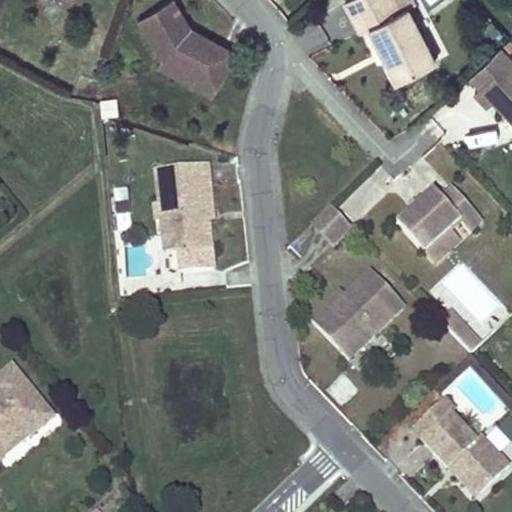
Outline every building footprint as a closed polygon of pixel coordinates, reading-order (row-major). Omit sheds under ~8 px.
[(191,27),(173,0),(168,0),(138,19),(163,58),(199,77),(206,75),(208,82),(216,87),(224,72),(212,64),(210,58),(216,46),(193,33),(190,28),(191,27)] [(400,11),(395,0),(346,0),(361,32),(370,28),(381,50),(384,47),(389,56),(385,59),(397,81),(435,61),(407,7),(400,11)] [(415,3),(413,0),(395,0),(400,11),(407,7),(415,3)] [(235,51),(191,27),(190,28),(193,33),(216,46),(210,58),(212,64),(224,72),(235,51)] [(389,56),(384,47),(381,50),(385,59),(389,56)] [(481,86),(510,58),(502,48),(472,77),(481,86)] [(199,77),(163,58),(159,65),(212,94),(216,87),(208,82),(206,75),(199,77)] [(511,59),(510,58),(481,86),(475,92),(488,105),(494,99),(511,118),(511,59)] [(210,185),(208,165),(185,168),(187,187),(210,185)] [(187,187),(185,168),(156,171),(160,205),(161,223),(163,238),(177,237),(178,252),(181,274),(214,270),(209,221),(206,221),(204,207),(206,207),(208,206),(210,204),(211,203),(212,200),(210,185),(187,187)] [(425,256),(452,232),(461,223),(471,235),(483,223),(451,187),(439,198),(434,192),(398,225),(425,256)] [(214,221),(212,200),(211,203),(210,204),(208,206),(206,207),(204,207),(206,221),(209,221),(214,221)] [(352,230),(331,208),(312,225),(333,248),(352,230)] [(118,217),(119,231),(130,230),(129,216),(118,217)] [(462,243),(452,232),(425,256),(435,267),(462,243)] [(177,237),(163,238),(165,253),(178,252),(177,237)] [(462,263),(444,278),(452,287),(470,272),(462,263)] [(372,272),(345,298),(344,299),(347,302),(342,306),(337,301),(326,312),(323,310),(311,322),(349,361),(380,331),(406,307),(372,272)] [(344,299),(345,298),(341,293),(323,310),(326,312),(337,301),(342,306),(347,302),(344,299)] [(455,316),(443,327),(468,356),(480,345),(455,316)] [(0,462),(2,461),(0,447),(22,429),(36,433),(54,419),(12,368),(0,377),(0,462)] [(476,442),(452,416),(456,412),(445,400),(412,431),(449,470),(454,465),(479,492),(481,494),(510,467),(481,437),(476,442)] [(0,447),(2,461),(36,433),(22,429),(0,447)] [(479,492),(454,465),(449,470),(474,496),(479,492)]
